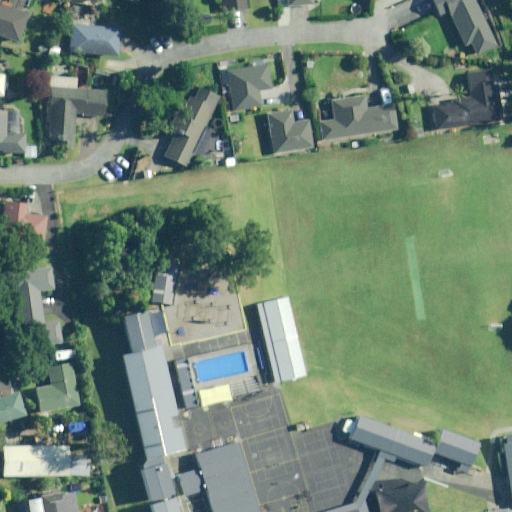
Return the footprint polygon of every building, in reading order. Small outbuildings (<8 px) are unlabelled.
[(219,0),(220,11),(245,9),(244,0),(219,0)] [(476,0),(433,0),(440,14),(447,11),(465,47),(471,44),(477,56),(499,45),(476,0)] [(0,36),(16,42),(26,13),(0,4),(0,36)] [(70,25),(68,52),(118,56),(120,29),(70,25)] [(271,87),(267,63),(225,70),(232,109),(260,104),(258,89),(271,87)] [(502,119),(494,68),(467,72),(470,96),(453,99),(454,103),(433,106),(436,129),(502,119)] [(64,143),(73,144),(75,114),(104,115),(105,91),(76,89),(76,87),(50,86),(47,140),(65,140),(64,143)] [(217,98),(192,86),(181,111),(177,109),(168,128),(175,131),(163,155),(185,166),(217,98)] [(390,105),(365,109),(363,96),(329,101),(332,119),(317,121),(320,140),(398,128),(395,111),(391,111),(390,105)] [(292,122),(290,108),(266,112),(273,154),(311,147),(307,120),(292,122)] [(0,153),(22,154),(22,157),(34,157),(34,147),(22,146),(23,133),(4,133),(5,111),(0,110),(0,153)] [(483,136),(484,145),(503,143),(502,135),(483,136)] [(25,202),(3,201),(2,239),(43,240),(44,215),(25,215),(25,202)] [(177,264),(155,261),(150,302),(171,305),(177,264)] [(60,334),(59,322),(43,323),(40,291),(52,290),(50,267),(13,271),(13,280),(9,280),(10,294),(15,294),(20,347),(58,343),(57,335),(60,334)] [(304,376),(285,297),(255,304),(274,383),(304,376)] [(130,353),(120,355),(143,459),(174,452),(182,450),(159,348),(151,350),(143,312),(122,317),(130,353)] [(199,408),(187,358),(171,362),(183,411),(199,408)] [(50,385),(36,388),(41,413),(32,415),(34,425),(50,422),(48,412),(80,406),(72,363),(47,368),(50,385)] [(197,391),(200,405),(227,400),(224,385),(197,391)] [(0,423),(25,415),(18,393),(0,399),(0,423)] [(430,443),(354,416),(346,439),(422,465),(430,443)] [(475,441),(438,428),(431,450),(467,462),(475,441)] [(511,442),(503,443),(511,508),(511,442)] [(2,447),(2,475),(68,476),(68,447),(2,447)] [(254,511),(236,447),(197,457),(212,511),(254,511)] [(180,511),(166,460),(136,469),(147,511),(180,511)] [(77,511),(74,493),(61,495),(61,492),(37,497),(38,499),(26,502),(28,511),(77,511)]
